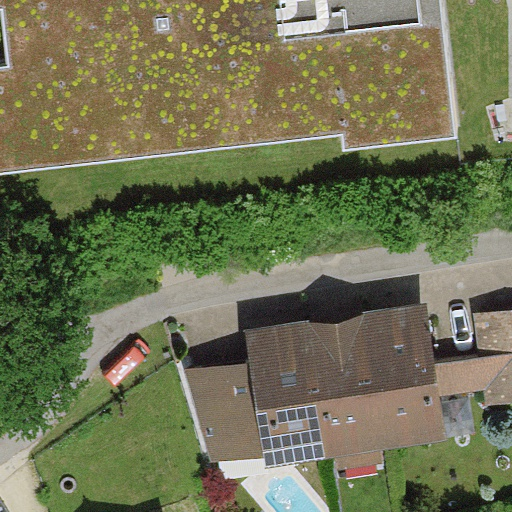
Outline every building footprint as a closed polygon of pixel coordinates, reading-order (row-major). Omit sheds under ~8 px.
[(511,0),(0,0),(0,149),(346,110),(348,125),(460,113),(449,0),(511,0)] [(489,395),(483,345),(438,350),(433,309),(363,317),(377,447),(445,439),(441,400),(489,395)] [(511,311),(479,315),(483,345),(489,395),(491,410),(511,408),(511,311)] [(379,459),(377,447),(363,317),(317,322),(330,432),(333,464),(379,459)] [(260,440),(330,432),(317,322),(251,329),(255,365),(204,371),(214,460),(262,455),(260,440)]
